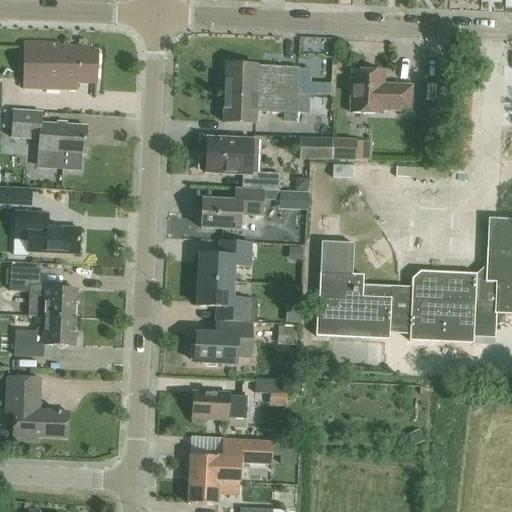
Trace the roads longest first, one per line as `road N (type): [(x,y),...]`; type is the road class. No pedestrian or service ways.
road 1 (tertiary): [(134,481),(158,15)]
road 2 (residential): [(511,31),(158,15)]
road 3 (residential): [(158,15),(0,8)]
road 4 (residential): [(0,474),(134,481)]
